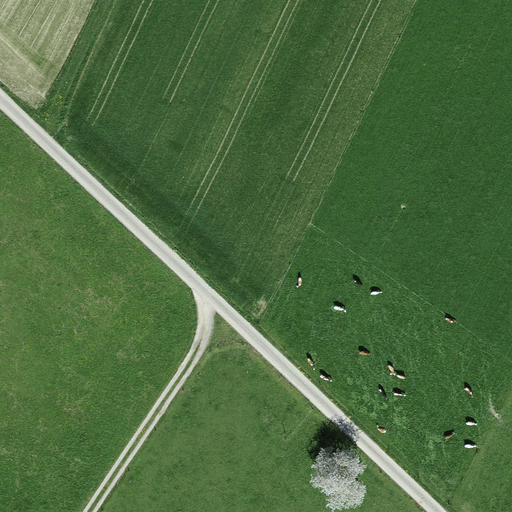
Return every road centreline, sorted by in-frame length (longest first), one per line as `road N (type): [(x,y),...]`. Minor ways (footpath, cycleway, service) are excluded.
road 1 (track): [(437,511),(0,99)]
road 2 (track): [(203,290),(196,352),(89,511)]
